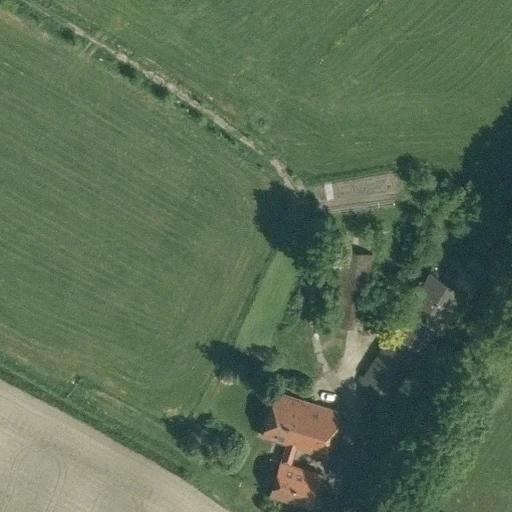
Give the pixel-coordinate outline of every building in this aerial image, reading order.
[(324,261),(339,264),(342,244),(327,242),(324,261)] [(332,324),(360,328),(372,253),(343,249),(332,324)] [(363,375),(396,396),(463,293),(430,272),(363,375)] [(284,452),(293,455),(296,447),(326,456),(340,412),(276,391),(262,436),(287,444),(284,452)] [(346,498),(367,504),(370,495),(385,501),(397,462),(362,450),(346,498)] [(311,504),(321,475),(290,464),(293,455),(284,452),(281,461),(271,491),(311,504)]
